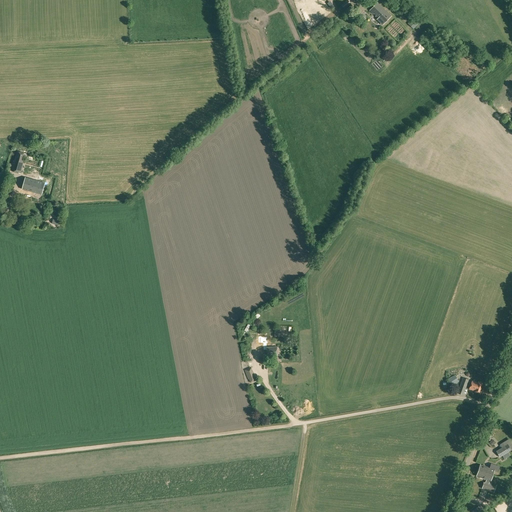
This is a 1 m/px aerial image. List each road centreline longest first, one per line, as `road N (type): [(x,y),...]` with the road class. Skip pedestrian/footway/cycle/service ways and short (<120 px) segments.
road 1 (track): [(0,458),(292,424)]
road 2 (unclassified): [(292,424),(447,397),(488,406)]
